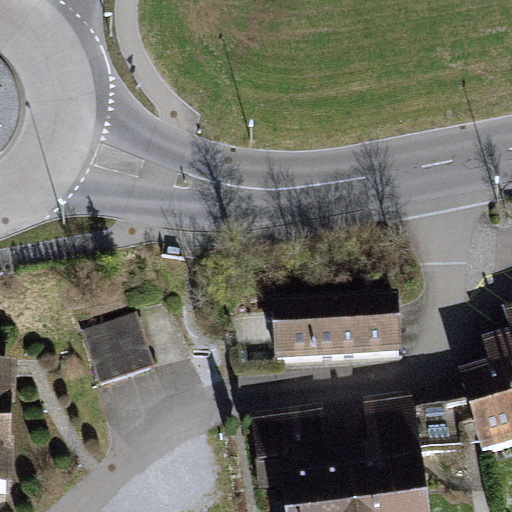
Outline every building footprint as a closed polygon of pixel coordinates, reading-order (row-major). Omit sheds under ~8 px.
[(398,300),(273,307),(276,361),(401,354),(398,300)] [(487,366),(456,376),(481,459),(511,449),(511,307),(502,311),(509,335),(480,344),(487,366)] [(136,313),(82,332),(101,386),(155,367),(136,313)] [(0,492),(12,493),(17,367),(0,366),(0,492)] [(368,450),(351,453),(358,511),(429,511),(414,395),(362,402),(368,450)] [(323,407),(249,417),(260,494),(280,491),(282,511),(358,511),(351,453),(329,455),(323,407)]
